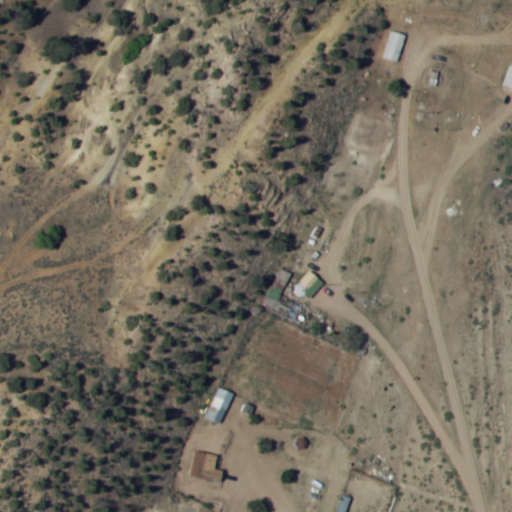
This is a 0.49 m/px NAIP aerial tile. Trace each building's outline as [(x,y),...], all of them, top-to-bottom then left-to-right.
[(406,35),(392,31),(384,59),(397,63),(406,35)] [(500,85),(511,90),(511,65),(509,64),(500,85)] [(298,321),(303,307),(280,298),(289,275),(280,272),(266,308),(298,321)] [(235,394),(223,387),(206,416),(219,423),(235,394)] [(191,474),(217,483),(226,458),(200,449),(191,474)]
